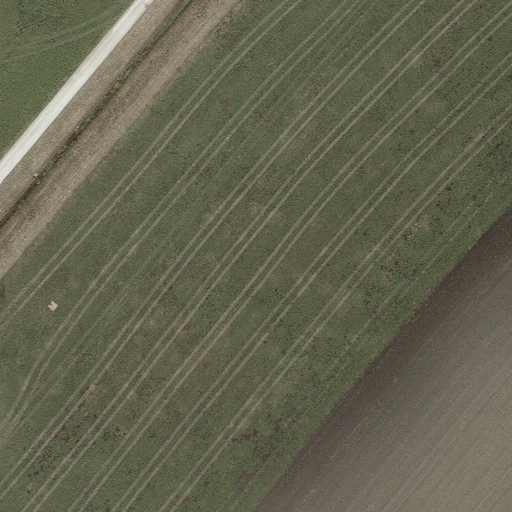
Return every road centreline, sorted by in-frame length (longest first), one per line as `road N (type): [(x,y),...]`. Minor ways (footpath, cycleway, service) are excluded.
road 1 (track): [(0,272),(232,0)]
road 2 (track): [(146,0),(0,174)]
